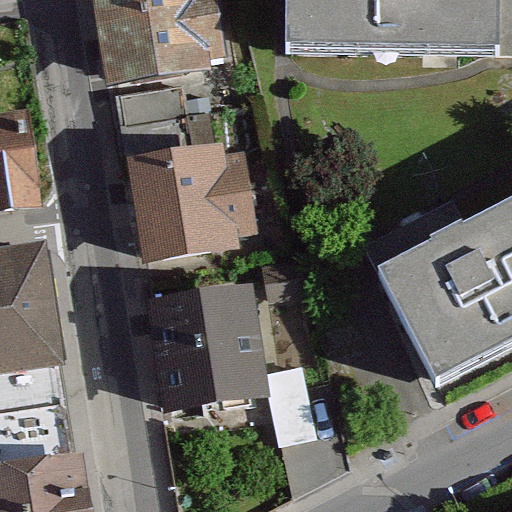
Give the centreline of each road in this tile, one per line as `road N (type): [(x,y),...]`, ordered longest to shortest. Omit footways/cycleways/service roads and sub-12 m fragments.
road 1 (residential): [(134,511),(86,217)]
road 2 (residential): [(86,217),(53,0)]
road 3 (residential): [(357,511),(511,434)]
